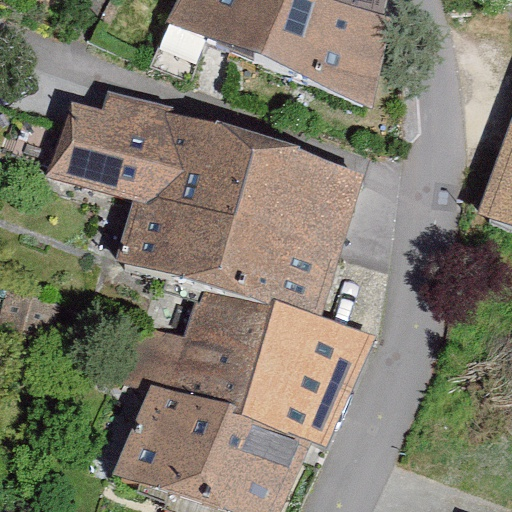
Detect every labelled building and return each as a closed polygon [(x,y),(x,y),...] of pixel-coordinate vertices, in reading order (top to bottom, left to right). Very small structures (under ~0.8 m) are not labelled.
[(374,120),(393,30),(384,26),(392,0),(184,0),(170,28),(374,120)] [(511,8),(511,0),(497,0),(497,2),(511,8)] [(179,116),(108,99),(104,120),(74,110),(48,186),(134,211),(118,270),(200,300),(187,344),(144,330),(125,392),(152,401),(115,483),(201,511),(286,511),(315,452),(329,456),(378,344),(324,328),(366,185),(176,123),(179,116)] [(511,132),(479,224),(511,236),(511,132)] [(50,347),(61,309),(23,296),(12,336),(50,347)]
